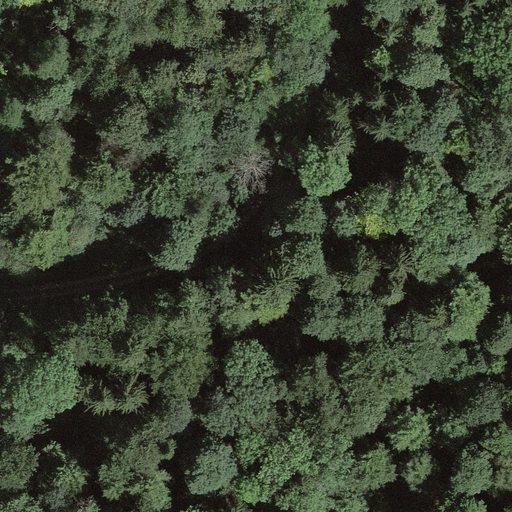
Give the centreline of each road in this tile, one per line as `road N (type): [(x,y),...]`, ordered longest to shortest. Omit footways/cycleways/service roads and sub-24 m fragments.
road 1 (track): [(339,0),(298,128),(259,199),(208,253),(145,275),(0,292)]
road 2 (track): [(421,0),(437,93),(483,221),(511,256)]
